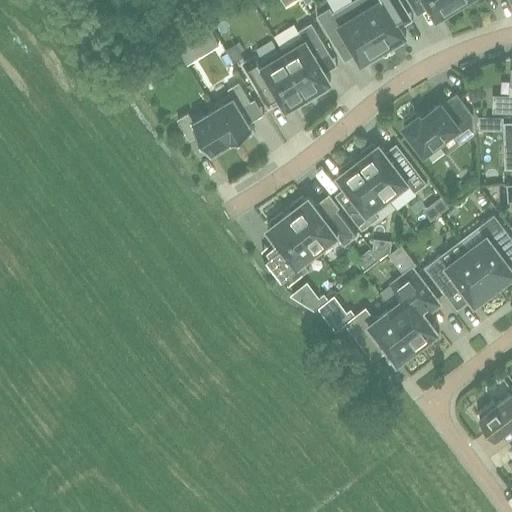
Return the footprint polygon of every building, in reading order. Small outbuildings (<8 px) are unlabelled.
[(384,48),(354,0),(352,0),(333,12),(330,6),(317,14),(335,46),(344,40),(350,42),(362,61),(366,59),(368,63),(382,55),(380,50),(384,48)] [(354,0),(384,48),(388,45),(391,50),(405,41),(402,37),(406,35),(394,15),(396,9),(404,4),(402,0),(354,0)] [(459,3),(457,0),(426,0),(437,16),(439,15),(441,18),(453,11),(451,8),(459,3)] [(303,36),(281,49),(308,94),(313,91),(315,94),(328,86),(326,83),(331,80),(319,61),(320,57),(329,51),(311,21),(298,29),(303,36)] [(308,94),(281,49),(260,62),(256,55),(243,63),(261,92),(270,87),(274,88),(286,107),(291,105),(293,108),(306,100),(304,96),(308,94)] [(231,92),(211,104),(232,140),(235,138),(238,142),(252,134),(249,130),(253,127),(242,109),(252,102),(239,82),(228,88),(231,92)] [(511,84),(510,85),(510,95),(494,94),(493,111),(511,111),(511,84)] [(473,132),(473,115),(461,99),(447,110),(442,102),(422,117),(420,113),(418,115),(416,112),(404,121),(406,124),(404,125),(425,152),(452,131),(460,142),(473,132)] [(232,140),(211,104),(210,105),(213,109),(194,120),(189,112),(178,119),(190,139),(200,133),(212,152),(232,140)] [(396,165),(380,143),(375,146),(373,143),(360,152),(362,156),(359,159),(388,197),(407,182),(415,192),(427,182),(407,156),(396,165)] [(388,197),(359,159),(355,161),(353,158),(340,168),(342,171),(338,174),(356,198),(345,207),(362,229),(379,216),(373,208),(388,197)] [(292,209),(288,211),(317,250),(337,235),(344,245),(356,235),(337,209),(326,218),(309,196),(305,199),(303,196),(290,206),(292,209)] [(317,250),(288,211),(285,214),(282,211),(270,221),(272,224),(268,227),(286,251),(271,262),(288,284),(309,269),(303,261),(317,250)] [(487,234),(467,249),(496,287),(500,285),(502,287),(511,279),(511,265),(501,252),(511,243),(511,237),(494,214),(479,225),(487,234)] [(496,287),(467,249),(447,264),(440,255),(425,266),(446,294),(460,283),(475,303),(478,301),(480,303),(494,293),(492,290),(496,287)] [(400,293),(387,304),(418,346),(422,343),(424,346),(438,336),(435,333),(439,330),(419,304),(433,293),(413,266),(392,282),(400,293)] [(418,346),(387,304),(386,304),(389,308),(380,315),(373,314),(366,306),(345,322),(365,348),(379,337),(398,361),(418,346)] [(511,391),(497,403),(494,399),(477,412),(496,437),(511,425),(511,391)]
